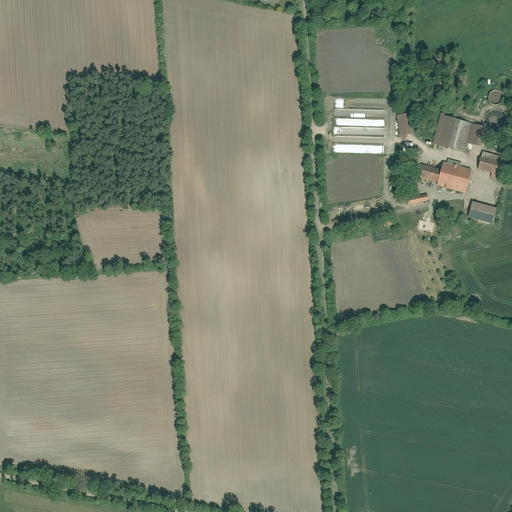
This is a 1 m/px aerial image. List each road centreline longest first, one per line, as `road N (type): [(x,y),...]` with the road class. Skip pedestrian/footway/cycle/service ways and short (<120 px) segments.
road 1 (residential): [(337,511),(305,0)]
road 2 (unclassified): [(193,511),(0,475)]
